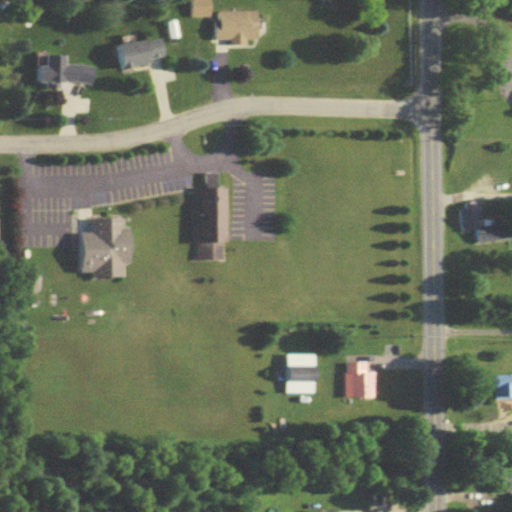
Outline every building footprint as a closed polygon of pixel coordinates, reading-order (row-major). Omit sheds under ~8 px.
[(184,21),(200,21),(200,6),(190,6),(190,7),(184,7),(184,21)] [(207,47),(239,47),(239,45),(249,45),(248,16),(207,16),(207,47)] [(143,69),(142,64),(157,61),(153,43),(114,51),(119,74),(143,69)] [(34,87),(93,88),(94,70),(66,70),(66,60),(47,60),(47,71),(35,70),(34,87)] [(187,264),(216,265),(217,192),(187,191),(187,264)] [(460,236),(471,235),(471,247),(507,245),(506,228),(479,230),(477,207),(458,209),(460,236)] [(69,238),(68,281),(115,282),(116,223),(83,223),(82,238),(69,238)] [(368,376),(362,376),(362,367),(339,367),(339,402),(368,402),(368,376)] [(310,386),(310,371),(270,371),(270,386),(310,386)] [(511,379),(483,380),(483,403),(511,403),(511,379)] [(511,474),(486,474),(486,496),(511,496),(511,474)]
